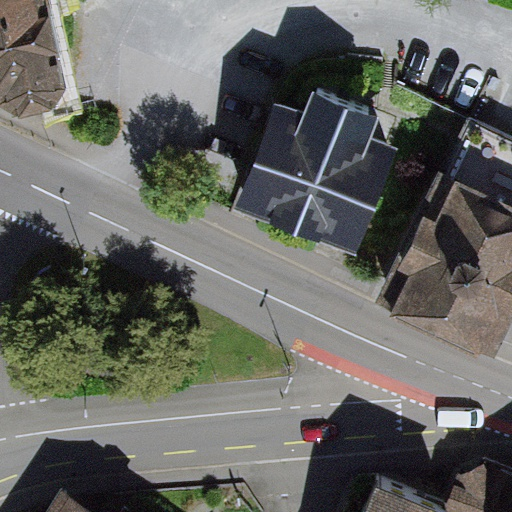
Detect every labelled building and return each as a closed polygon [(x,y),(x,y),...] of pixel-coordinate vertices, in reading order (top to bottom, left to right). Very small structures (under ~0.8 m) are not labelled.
[(30,0),(0,0),(0,113),(10,119),(43,112),(50,95),(30,0)] [(355,228),(396,126),(372,117),(383,90),(316,63),(305,90),(280,81),(240,182),(355,228)] [(511,301),(511,133),(462,109),(380,283),(497,336),(511,301)] [(452,489),(442,511),(500,511),(511,485),(511,458),(485,448),(458,461),(447,487),(452,489)] [(442,511),(452,489),(447,487),(377,459),(355,511),(442,511)] [(127,511),(64,473),(39,511),(127,511)] [(511,511),(511,485),(500,511),(511,511)]
